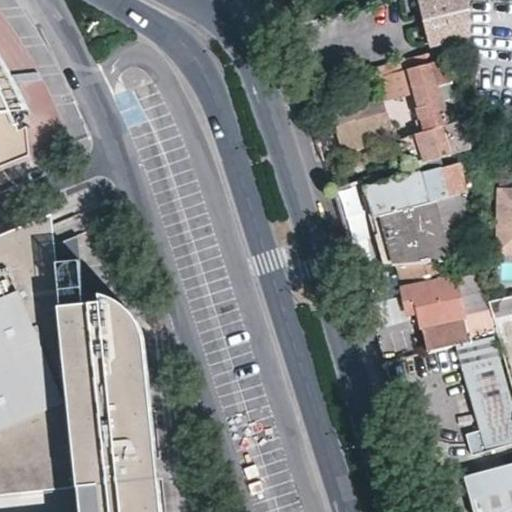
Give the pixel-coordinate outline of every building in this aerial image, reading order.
[(466,0),(418,0),(429,44),(456,37),(453,27),(459,26),(455,9),(468,6),(466,0)] [(0,168),(36,155),(38,121),(28,122),(24,105),(38,103),(22,66),(0,32),(0,168)] [(415,133),(469,117),(470,95),(456,99),(447,65),(452,64),(451,57),(470,52),(467,41),(406,57),(415,89),(419,106),(416,107),(421,123),(405,127),(408,135),(415,133)] [(415,89),(337,112),(340,124),(338,125),(346,153),(406,135),(408,135),(405,127),(421,123),(416,107),(419,106),(415,89)] [(38,103),(24,105),(28,122),(38,121),(38,103)] [(457,152),(469,149),(469,117),(415,133),(424,162),(457,152)] [(408,135),(406,135),(415,164),(424,162),(415,133),(408,135)] [(366,187),(460,162),(457,152),(424,162),(415,164),(364,179),(366,187)] [(460,162),(366,187),(370,201),(380,237),(387,265),(397,264),(451,261),(453,261),(436,200),(469,190),(460,162)] [(511,187),(491,187),(492,253),(511,253),(511,245),(511,244),(511,187)] [(453,261),(467,261),(469,190),(436,200),(453,261)] [(43,221),(0,237),(0,496),(22,495),(20,479),(0,481),(0,267),(54,246),(51,218),(43,221)] [(77,237),(54,246),(61,309),(84,307),(77,237)] [(0,481),(20,479),(22,495),(83,488),(85,511),(158,511),(155,481),(151,481),(149,461),(153,461),(140,333),(139,327),(137,321),(133,315),(123,305),(116,302),(109,300),(99,300),(100,305),(84,307),(61,309),(54,246),(0,267),(0,481)] [(466,340),(451,261),(397,264),(406,314),(416,312),(420,333),(424,351),(457,342),(466,340)] [(511,298),(482,306),(488,324),(510,318),(511,324),(511,298)] [(478,337),(491,334),(488,325),(476,329),(478,337)] [(511,407),(496,350),(491,334),(478,337),(466,340),(457,342),(480,429),(466,434),(469,444),(472,454),(511,444),(511,407)] [(471,511),(503,511),(511,510),(511,462),(463,474),(471,511)]
